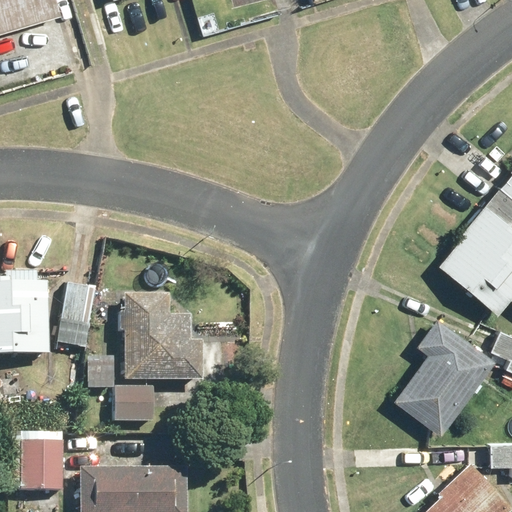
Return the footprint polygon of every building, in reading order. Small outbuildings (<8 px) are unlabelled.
[(0,0),(0,32),(56,18),(51,0),(0,0)] [(503,298),(511,305),(511,237),(506,232),(511,224),(511,164),(505,172),(508,174),(469,223),(431,263),(434,267),(432,270),(459,291),(460,291),(487,316),(503,298)] [(0,282),(0,353),(40,350),(35,280),(0,282)] [(85,287),(60,285),(56,328),(81,330),(85,287)] [(117,350),(117,378),(119,378),(119,386),(197,381),(194,344),(185,345),(186,318),(162,317),(162,301),(117,301),(117,349),(117,350)] [(489,363),(460,340),(435,320),(414,345),(426,355),(389,402),(433,436),(489,363)] [(499,368),(511,374),(511,339),(494,331),(485,350),(504,359),(499,368)] [(113,391),(112,424),(148,426),(150,393),(113,391)] [(17,495),(61,495),(60,444),(16,444),(17,495)] [(511,445),(486,445),(485,468),(507,468),(507,478),(511,477),(511,445)] [(466,467),(418,511),(505,511),(507,510),(466,467)] [(78,471),(77,511),(181,511),(182,472),(78,471)]
